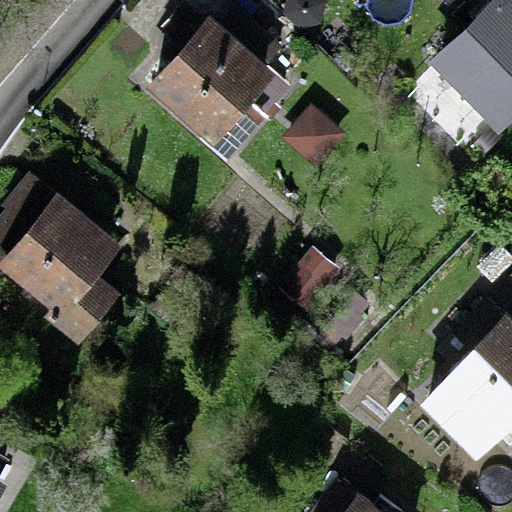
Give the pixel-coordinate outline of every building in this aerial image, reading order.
[(225,0),(211,18),(208,15),(156,76),(232,141),(260,108),(239,91),(264,63),(250,51),(266,32),(228,0),(225,0)] [(511,100),(511,1),(511,0),(494,0),(440,51),(499,113),(511,100)] [(110,236),(35,172),(8,204),(14,208),(0,224),(0,249),(57,298),(52,304),(76,324),(109,284),(85,264),(110,236)] [(214,289),(183,261),(168,279),(171,282),(152,304),(195,342),(215,320),(199,306),(214,289)] [(502,314),(485,297),(455,328),(472,344),(451,367),(455,371),(429,397),(472,438),(495,413),(501,419),(511,407),(511,320),(503,312),(502,314)] [(0,438),(25,392),(0,378),(0,438)] [(385,511),(357,491),(356,492),(336,477),(309,511),(385,511)]
